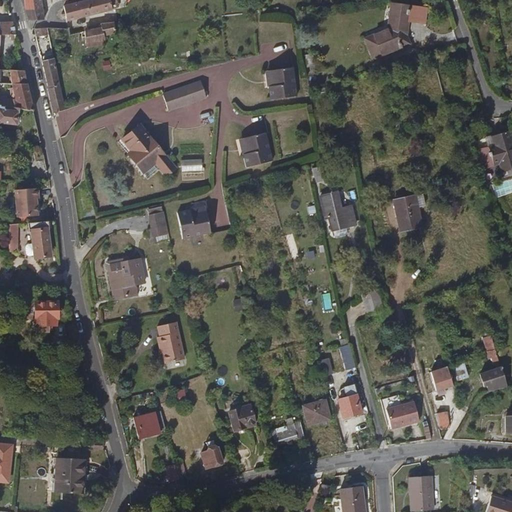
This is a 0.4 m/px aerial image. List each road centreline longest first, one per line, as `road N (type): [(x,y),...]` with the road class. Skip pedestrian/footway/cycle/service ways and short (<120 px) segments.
road 1 (residential): [(13,0),(59,186),(78,307),(121,462),(116,496)]
road 2 (residential): [(116,496),(200,493),(382,454)]
road 3 (residential): [(511,108),(490,108),(453,0)]
road 4 (residential): [(382,454),(448,444),(511,450)]
